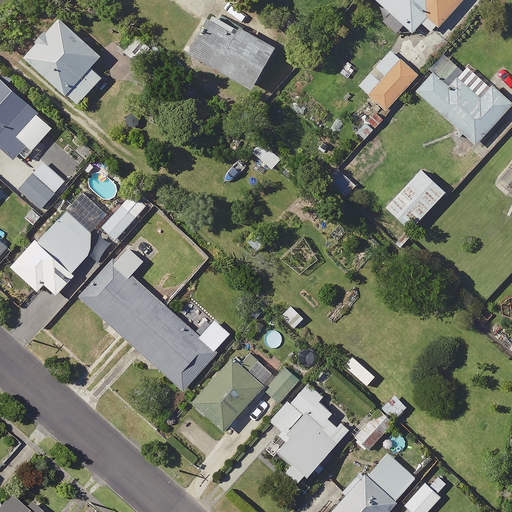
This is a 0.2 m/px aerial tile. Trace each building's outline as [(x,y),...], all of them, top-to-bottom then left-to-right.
[(379,0),(420,36),(434,21),(445,31),(473,0),(379,0)] [(32,60),(74,98),(75,97),(99,71),(110,60),(67,21),(32,60)] [(218,22),(197,58),(262,94),(286,53),(248,31),(244,37),(218,22)] [(423,78),(395,52),(362,87),(391,113),(423,78)] [(75,97),(86,107),(111,81),(99,71),(75,97)] [(46,117),(0,74),(0,145),(21,164),(37,147),(27,138),(46,117)] [(422,94),(481,148),(511,114),(511,101),(497,88),(486,100),(462,78),(454,88),(440,75),(422,94)] [(262,145),(253,152),(269,170),(277,163),(262,145)] [(71,184),(48,163),(24,190),(47,210),(71,184)] [(361,188),(341,170),(332,181),(351,199),(361,188)] [(454,196),(428,172),(393,209),(419,233),(454,196)] [(0,198),(8,189),(0,181),(0,198)] [(141,219),(127,206),(106,229),(121,242),(141,219)] [(97,235),(70,210),(16,270),(45,295),(51,289),(63,299),(65,300),(83,279),(80,277),(96,257),(97,235)] [(258,227),(245,239),(256,251),(269,239),(258,227)] [(0,264),(13,250),(0,238),(0,264)] [(83,299),(190,394),(224,356),(117,261),(83,299)] [(309,320),(295,308),(286,318),(300,330),(309,320)] [(272,388),(239,359),(198,404),(232,434),(272,388)] [(380,379),(357,359),(350,367),(373,388),(380,379)] [(271,392),(285,405),(304,383),(290,370),(271,392)] [(360,435),(306,387),(273,423),(292,440),(280,453),(315,485),(360,435)] [(412,409),(399,396),(386,411),(399,423),(412,409)] [(395,427),(380,415),(359,439),(374,452),(395,427)] [(422,482),(394,456),(373,478),(401,504),(422,482)] [(339,511),(398,511),(404,506),(401,504),(373,478),(372,477),(339,511)] [(433,511),(446,498),(429,484),(409,507),(414,511),(433,511)] [(0,511),(47,511),(36,502),(31,508),(16,495),(0,511)] [(460,505),(456,503),(453,503),(451,503),(449,503),(447,504),(445,505),(444,506),(442,508),(441,510),(440,511),(464,511),(464,510),(463,508),(461,506),(460,505)]
